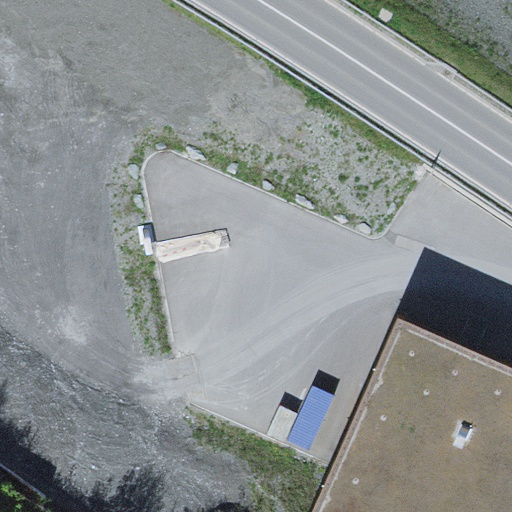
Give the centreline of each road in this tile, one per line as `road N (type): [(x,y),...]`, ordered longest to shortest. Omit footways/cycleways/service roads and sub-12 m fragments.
road 1 (motorway): [(118,511),(52,255),(7,0)]
road 2 (primary): [(262,0),(511,161)]
